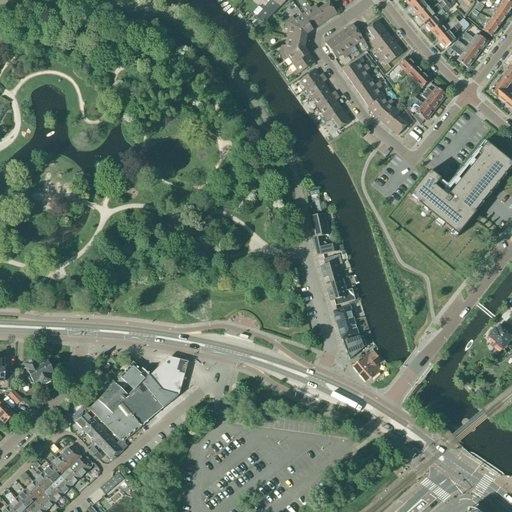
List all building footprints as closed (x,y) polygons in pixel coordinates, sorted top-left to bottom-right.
[(417,16),(427,7),(424,4),(428,0),(418,0),(410,8),(417,16)] [(495,9),(506,16),(511,7),(511,4),(504,0),(500,6),(498,5),(495,5),(494,7),(496,8),(495,9)] [(263,24),(280,7),(270,1),(268,4),(263,10),(256,18),(258,20),(252,25),(256,30),(263,24)] [(417,16),(424,24),(441,10),(442,9),(446,6),(443,2),(438,6),(437,5),(430,11),(427,7),(417,16)] [(309,6),(308,6),(321,25),(337,14),(329,3),(318,10),(315,6),(311,9),(309,6)] [(446,6),(442,9),(445,12),(452,7),(449,3),(448,4),(446,6)] [(479,13),(483,7),(479,4),(475,9),(479,13)] [(307,12),(301,16),(312,31),(321,25),(308,6),(305,9),(307,12)] [(499,27),(506,16),(495,9),(492,13),(495,14),(490,20),(490,21),(499,27)] [(444,13),(441,10),(424,24),(431,33),(441,24),(437,20),(444,13)] [(292,17),(286,22),(307,35),(312,31),(301,16),(295,20),(292,17)] [(450,30),(450,31),(458,23),(454,19),(444,27),(441,24),(431,33),(438,41),(450,30)] [(490,21),(490,20),(488,19),(485,23),(487,25),(483,31),(491,37),(499,27),(490,21)] [(375,40),(386,32),(377,21),(367,30),(375,40)] [(286,22),(284,31),(288,32),(286,38),(305,42),(307,35),(286,22)] [(343,31),(354,47),(359,43),(361,46),(366,44),(353,25),(343,31)] [(447,33),(438,41),(445,49),(455,41),(451,36),(457,31),(454,27),(450,31),(450,30),(447,33)] [(349,50),(354,47),(343,31),(334,38),(347,56),(351,54),(349,50)] [(470,43),(481,51),(490,39),(479,31),(473,39),(466,34),(462,39),(470,44),(470,43)] [(379,54),(394,43),(386,32),(375,40),(371,43),(378,53),(379,54)] [(282,45),(280,54),(304,49),(305,42),(286,38),(285,45),(282,45)] [(344,59),(347,56),(334,38),(325,44),(336,59),(342,55),(344,59)] [(470,43),(470,44),(466,48),(460,43),(459,44),(457,42),(454,45),(474,60),(481,51),(470,43)] [(379,54),(378,53),(375,55),(380,62),(384,60),(388,65),(403,54),(394,43),(379,54)] [(474,60),(454,45),(454,46),(453,45),(450,50),(452,51),(460,57),(457,61),(467,69),(474,60)] [(304,49),(280,54),(285,60),(288,58),(293,65),(308,54),(304,49)] [(308,54),(293,65),(296,70),(293,73),(296,76),(314,63),(308,54)] [(406,74),(415,65),(408,57),(398,66),(403,71),(398,75),(401,78),(406,74)] [(358,60),(342,71),(349,81),(368,68),(365,64),(362,66),(358,60)] [(409,86),(423,72),(415,65),(406,74),(410,78),(406,83),(409,86)] [(511,70),(509,67),(507,70),(506,69),(505,70),(506,71),(502,76),(511,84),(511,70)] [(368,68),(349,81),(355,89),(370,79),(367,73),(370,71),(368,68)] [(315,71),(299,81),(306,91),(324,78),(322,75),(319,77),(315,71)] [(423,72),(409,86),(412,89),(417,85),(421,89),(430,80),(423,72)] [(511,86),(511,84),(502,76),(497,83),(496,82),(496,83),(496,84),(490,92),(498,99),(504,104),(511,96),(505,91),(510,84),(511,86)] [(324,78),(306,91),(312,100),(327,89),(323,83),(327,81),(324,78)] [(370,79),(355,89),(361,98),(380,85),(377,82),(374,84),(370,79)] [(380,85),(361,98),(367,107),(383,96),(379,91),(382,89),(380,85)] [(424,93),(439,105),(446,96),(436,88),(432,93),(427,89),(424,93)] [(327,89),(312,100),(318,108),(337,95),(335,92),(331,95),(327,89)] [(402,101),(409,96),(405,91),(398,97),(402,101)] [(433,113),(439,105),(424,93),(421,96),(426,100),(423,105),(433,113)] [(337,95),(318,108),(324,117),(340,107),(336,101),(339,98),(337,95)] [(383,96),(367,107),(374,117),(391,101),(389,98),(385,100),(383,96)] [(413,97),(410,101),(420,109),(416,114),(426,122),(433,113),(423,105),(413,97)] [(391,101),(374,117),(383,124),(395,110),(391,107),(394,104),(391,101)] [(340,107),(324,117),(327,122),(332,119),(339,130),(350,122),(340,107)] [(395,110),(383,124),(398,136),(406,126),(396,117),(400,114),(395,110)] [(511,164),(486,144),(474,160),(476,162),(447,197),(435,187),(441,180),(430,172),(409,197),(410,198),(412,195),(421,202),(419,205),(457,237),(473,217),(475,214),(475,215),(476,214),(475,213),(477,210),(478,211),(482,205),(482,206),(484,204),(483,204),(490,195),(490,196),(491,195),(497,186),(498,187),(499,186),(496,183),(502,175),(505,177),(506,176),(503,174),(510,165),(511,166),(511,164)] [(329,235),(325,215),(309,218),(312,232),(315,231),(316,237),(313,238),(317,257),(338,252),(336,245),(323,248),(321,237),(329,235)] [(330,283),(342,280),(338,266),(342,265),(339,255),(323,260),(325,266),(320,267),(323,279),(328,277),(330,283)] [(342,280),(330,283),(331,289),(327,290),(330,302),(334,301),(335,307),(355,301),(352,290),(345,292),(342,280)] [(337,326),(353,320),(350,307),(333,312),(337,326)] [(337,326),(341,340),(358,335),(353,320),(337,326)] [(511,325),(506,333),(499,327),(496,331),(494,330),(494,331),(492,331),(489,335),(489,337),(488,337),(496,343),(495,344),(501,350),(511,338),(510,336),(511,333),(511,325)] [(349,361),(363,349),(359,337),(342,342),(346,352),(349,361)] [(366,384),(381,372),(377,366),(381,363),(372,351),(352,367),(358,375),(366,384)] [(55,376),(47,359),(37,364),(35,360),(25,365),(25,364),(23,365),(25,369),(26,368),(31,379),(29,380),(31,384),(33,383),(34,385),(40,383),(42,387),(51,382),(49,378),(55,376)] [(168,359),(149,378),(160,392),(175,397),(187,364),(168,359)] [(142,370),(141,371),(133,364),(98,401),(90,410),(90,411),(120,442),(123,442),(178,396),(162,391),(151,379),(148,375),(149,375),(142,370)] [(15,382),(23,382),(23,370),(14,371),(15,382)] [(17,405),(22,400),(13,391),(8,396),(17,405)] [(0,419),(5,424),(14,415),(0,399),(0,419)] [(85,433),(95,423),(84,411),(80,414),(77,411),(71,417),(74,420),(73,421),(85,433)] [(93,441),(103,431),(95,423),(85,433),(93,441)] [(100,450),(111,439),(103,431),(93,441),(100,450)] [(111,439),(100,450),(112,462),(123,451),(111,439)] [(69,469),(81,458),(76,453),(78,451),(74,447),(72,449),(70,447),(58,458),(69,469)] [(60,477),(69,469),(58,458),(50,467),(60,477)] [(69,469),(79,480),(91,468),(90,468),(93,465),(87,458),(84,461),(81,458),(69,469)] [(52,485),(60,477),(50,467),(42,475),(52,485)] [(70,488),(79,480),(69,469),(60,477),(70,488)] [(44,494),(52,485),(42,475),(33,483),(44,494)] [(62,496),(70,488),(60,477),(52,485),(62,496)] [(35,502),(44,494),(33,483),(25,491),(35,502)] [(54,504),(62,496),(52,485),(44,494),(54,504)] [(133,495),(135,489),(124,485),(122,491),(133,495)] [(27,509),(35,502),(25,491),(17,499),(27,509)] [(45,511),(54,504),(44,494),(35,502),(45,511)] [(106,502),(110,498),(107,494),(102,498),(106,502)] [(13,511),(24,511),(27,509),(17,499),(8,507),(13,511)] [(29,511),(45,511),(35,502),(27,509),(29,511)]
